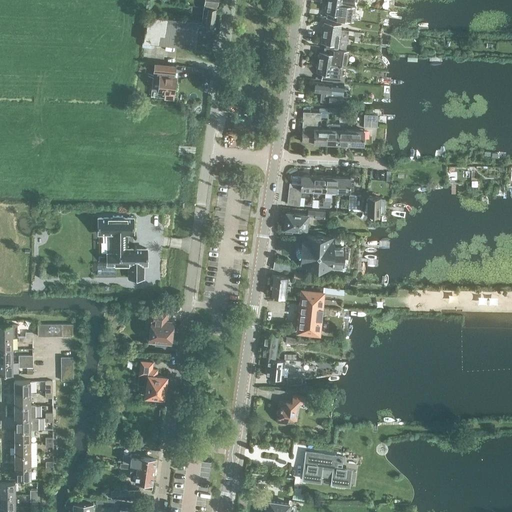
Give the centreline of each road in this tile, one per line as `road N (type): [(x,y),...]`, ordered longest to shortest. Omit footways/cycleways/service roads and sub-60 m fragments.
road 1 (residential): [(160,511),(208,152)]
road 2 (secondary): [(223,511),(275,160)]
road 3 (track): [(0,147),(208,152)]
road 4 (secondary): [(275,160),(299,0)]
road 5 (unclassified): [(208,152),(228,0)]
